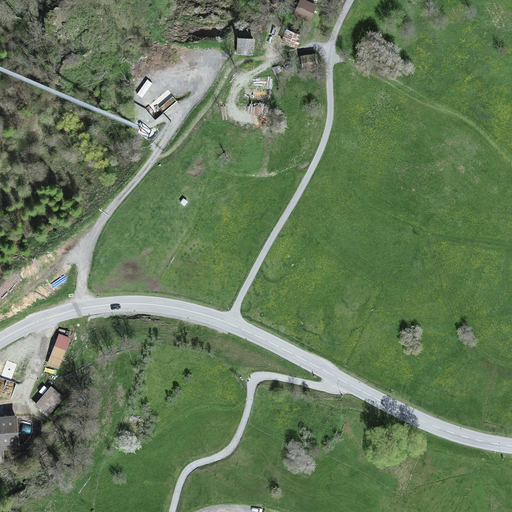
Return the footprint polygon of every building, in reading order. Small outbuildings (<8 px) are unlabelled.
[(314,4),(307,0),(298,0),(295,5),(309,13),(314,4)] [(299,34),(284,26),(279,35),(294,44),(299,34)] [(251,39),(235,38),(234,48),(250,50),(251,39)] [(303,56),(304,65),(314,64),(313,55),(303,56)] [(68,339),(55,334),(45,359),(57,364),(68,339)] [(0,392),(8,393),(9,382),(0,381),(0,392)] [(47,383),(32,401),(45,411),(59,393),(47,383)] [(15,412),(0,413),(0,452),(18,451),(15,412)] [(145,420),(127,414),(122,429),(140,435),(145,420)]
